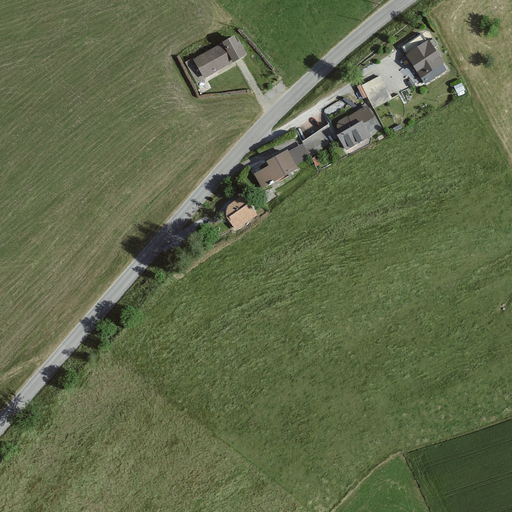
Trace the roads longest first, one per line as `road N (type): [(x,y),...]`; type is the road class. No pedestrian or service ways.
road 1 (tertiary): [(405,0),(291,96),(0,426)]
road 2 (unknown): [(257,135),(272,136),(399,70)]
